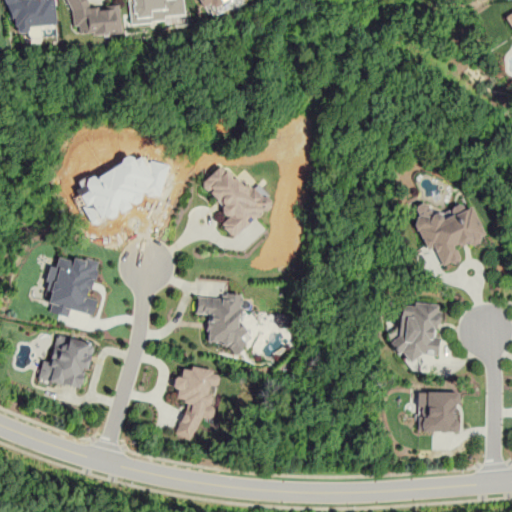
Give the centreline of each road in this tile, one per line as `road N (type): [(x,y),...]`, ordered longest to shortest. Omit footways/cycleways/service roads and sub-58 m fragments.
road 1 (tertiary): [(511,481),(233,487),(102,460),(0,424)]
road 2 (residential): [(102,460),(132,365),(146,269)]
road 3 (residential): [(494,483),(487,332)]
